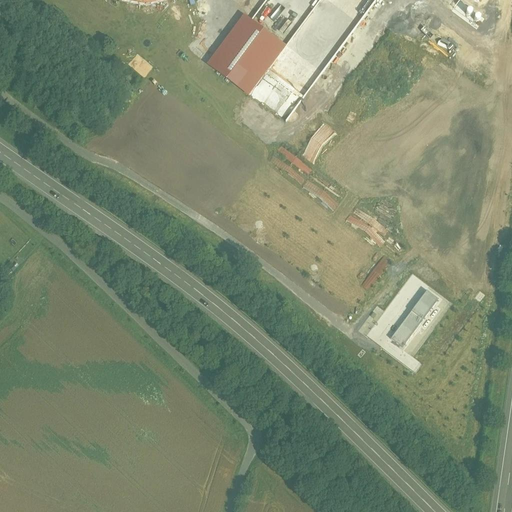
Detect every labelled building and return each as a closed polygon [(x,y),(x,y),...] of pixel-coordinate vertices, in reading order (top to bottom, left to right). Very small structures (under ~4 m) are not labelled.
[(251,21),(215,70),(250,96),(287,47),(251,21)] [(299,94),(306,100),(331,72),(324,66),(299,94)] [(246,110),(241,118),(281,141),(293,119),(259,99),(251,113),(246,110)] [(308,176),(313,171),(282,147),(277,152),(308,176)] [(391,339),(403,348),(438,301),(426,292),(391,339)]
